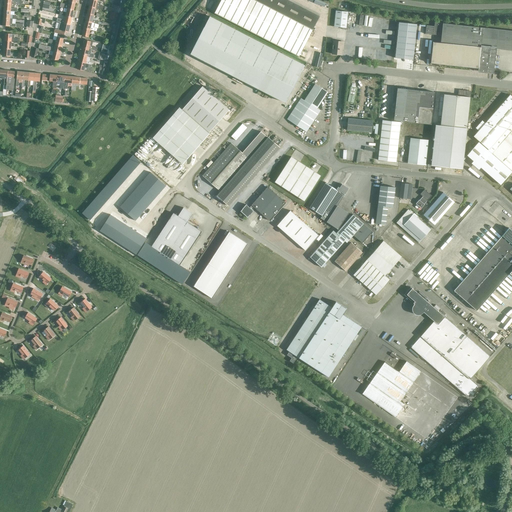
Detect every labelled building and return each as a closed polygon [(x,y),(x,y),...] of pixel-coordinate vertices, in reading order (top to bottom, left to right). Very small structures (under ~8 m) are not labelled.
[(93,0),(90,0),(89,6),(95,8),(101,9),(102,6),(96,4),(97,1),(93,0)] [(298,57),(319,16),(287,0),(254,0),(255,0),(254,0),(220,0),(214,13),(298,57)] [(61,3),(60,7),(67,9),(73,10),(75,3),(69,2),(68,5),(61,3)] [(10,8),(11,4),(5,3),(4,11),(10,11),(16,12),(17,9),(10,8)] [(89,6),(87,14),(93,15),(95,8),(89,6)] [(60,12),(59,15),(62,15),(65,16),(72,18),(73,10),(67,9),(66,12),(64,12),(63,13),(60,12)] [(347,30),(348,24),(346,24),(348,12),(336,10),(334,27),(342,28),(342,29),(347,30)] [(3,18),(12,19),(16,19),(16,16),(12,16),(12,15),(10,15),(10,11),(4,11),(3,18)] [(87,14),(85,21),(92,23),(94,23),(98,24),(98,21),(96,21),(96,19),(93,18),(93,15),(87,14)] [(57,18),(56,22),(59,22),(60,23),(70,25),(72,18),(65,16),(64,20),(57,18)] [(285,103),(304,65),(209,17),(190,54),(285,103)] [(12,19),(3,18),(3,26),(22,28),(23,24),(15,23),(15,24),(12,24),(12,20),(12,19)] [(85,21),(83,28),(90,30),(101,32),(102,30),(93,28),(94,23),(92,23),(85,21)] [(399,22),(395,58),(413,60),(416,24),(399,22)] [(55,29),(54,33),(57,34),(64,35),(65,32),(68,32),(70,25),(60,23),(58,30),(55,29)] [(482,71),(492,72),(494,49),(511,50),(511,31),(435,23),(434,26),(426,26),(425,34),(441,36),(440,43),(433,42),(430,63),(474,68),(473,71),(482,72),(482,71)] [(83,28),(82,36),(88,37),(90,30),(83,28)] [(5,34),(4,41),(11,42),(17,42),(19,42),(20,39),(14,38),(14,34),(5,34)] [(48,43),(55,45),(61,46),(63,39),(64,35),(57,34),(57,37),(56,41),(49,39),(48,43)] [(83,47),(92,50),(97,51),(97,48),(92,46),(93,42),(85,40),(83,47)] [(4,41),(4,49),(10,49),(16,50),(17,50),(17,47),(11,46),(11,42),(4,41)] [(343,47),(344,42),(333,41),(332,54),(341,55),(342,47),(343,47)] [(39,44),(38,48),(49,51),(53,52),(60,54),(61,46),(55,45),(54,48),(39,44)] [(103,44),(101,52),(107,54),(109,46),(103,44)] [(83,47),(81,55),(87,56),(91,57),(93,58),(94,55),(90,54),(92,50),(83,47)] [(4,49),(3,56),(16,57),(16,54),(10,53),(10,49),(4,49)] [(45,54),(45,58),(58,61),(60,54),(53,52),(49,51),(48,55),(45,54)] [(81,55),(79,62),(85,64),(90,65),(91,65),(92,65),(92,63),(89,62),(91,57),(87,56),(81,55)] [(79,62),(77,69),(91,73),(92,69),(89,68),(90,65),(85,64),(79,62)] [(6,84),(6,91),(13,91),(15,71),(8,71),(7,71),(6,84)] [(50,75),(49,81),(53,81),(52,88),(56,88),(57,82),(57,75),(50,74),(50,75)] [(57,75),(57,82),(60,82),(60,85),(59,88),(64,89),(65,76),(57,75)] [(65,76),(64,89),(67,89),(68,86),(71,86),(72,83),(72,77),(65,76)] [(299,122),(296,126),(306,132),(320,111),(317,109),(328,92),(315,84),(304,101),(301,98),(290,115),(299,122)] [(179,107),(153,138),(183,164),(209,134),(209,133),(229,110),(202,87),(182,110),(179,107)] [(353,103),(357,88),(351,87),(347,102),(353,103)] [(394,121),(403,122),(431,125),(435,92),(397,88),(394,121)] [(441,116),(440,127),(466,129),(470,91),(458,90),(458,96),(440,94),(438,116),(441,116)] [(511,123),(511,122),(511,97),(510,95),(473,137),(488,149),(487,150),(478,142),(467,156),(500,185),(511,172),(492,154),(511,171),(511,123)] [(373,121),(348,118),(347,130),(372,133),(373,121)] [(378,160),(396,162),(400,122),(382,120),(378,160)] [(467,129),(466,129),(440,127),(435,126),(431,166),(462,169),(467,129)] [(260,132),(256,136),(263,143),(264,141),(267,138),(260,132)] [(256,136),(253,141),(260,147),(261,145),(263,143),(256,136)] [(268,137),(267,138),(264,141),(276,152),(280,148),(268,137)] [(410,138),(407,163),(426,165),(428,140),(410,138)] [(253,141),(249,145),(256,151),(257,149),(260,147),(253,141)] [(264,141),(263,143),(261,145),(273,156),(276,152),(264,141)] [(231,143),(202,176),(220,192),(223,188),(227,184),(230,180),(233,177),(237,173),(240,169),(244,165),(247,161),(249,159),(242,153),(231,143)] [(256,151),(249,145),(245,149),(252,155),(254,153),(256,151)] [(261,145),(260,147),(257,149),(269,159),(273,156),(261,145)] [(245,149),(242,153),(249,159),(251,157),(252,155),(245,149)] [(257,149),(256,151),(254,153),(266,163),(269,159),(257,149)] [(252,155),(251,157),(262,167),(266,163),(254,153),(252,155)] [(141,162),(133,155),(129,159),(137,166),(141,162)] [(247,161),(259,171),(262,167),(251,157),(249,159),(247,161)] [(291,157),(274,182),(304,201),(320,176),(291,157)] [(137,166),(129,159),(126,163),(134,170),(137,166)] [(247,161),(244,165),(255,175),(259,171),(247,161)] [(134,170),(126,163),(122,167),(130,174),(134,170)] [(244,165),(240,169),(252,179),(255,175),(244,165)] [(130,174),(122,167),(119,171),(127,178),(130,174)] [(240,169),(237,173),(249,183),(252,179),(240,169)] [(127,178),(119,171),(116,175),(124,182),(127,178)] [(150,172),(147,176),(155,183),(158,179),(150,172)] [(237,173),(233,177),(245,187),(249,183),(237,173)] [(124,182),(116,175),(112,179),(120,186),(124,182)] [(147,176),(143,180),(151,187),(155,183),(147,176)] [(233,177),(230,180),(242,191),(245,187),(233,177)] [(120,186),(112,179),(109,182),(117,189),(120,186)] [(158,179),(155,183),(162,190),(166,186),(158,179)] [(143,180),(140,184),(148,191),(151,187),(143,180)] [(230,180),(227,184),(238,195),(242,191),(230,180)] [(117,189),(109,182),(106,186),(113,193),(117,189)] [(338,191),(325,182),(309,208),(322,216),(338,191)] [(155,183),(151,187),(159,194),(162,190),(155,183)] [(401,183),(399,198),(406,199),(410,199),(412,184),(408,184),(401,183)] [(140,184),(137,188),(144,195),(148,191),(140,184)] [(227,184),(223,188),(235,198),(238,195),(227,184)] [(322,216),(320,218),(338,230),(346,217),(334,210),(337,206),(344,195),(348,188),(342,184),(339,188),(338,187),(336,189),(338,191),(322,216)] [(113,193),(106,186),(102,190),(110,197),(113,193)] [(378,207),(376,224),(385,225),(388,207),(393,208),(395,188),(380,186),(378,207)] [(151,187),(148,191),(155,198),(159,194),(151,187)] [(252,205),(253,207),(269,221),(285,203),(267,187),(251,205),(252,205)] [(137,188),(133,192),(141,199),(144,195),(137,188)] [(220,192),(231,202),(235,198),(223,188),(220,192)] [(428,201),(432,196),(424,189),(420,194),(423,197),(419,200),(416,204),(417,205),(419,207),(421,208),(424,205),(424,204),(427,200),(428,201)] [(110,197),(102,190),(99,194),(107,201),(110,197)] [(148,191),(144,195),(152,201),(155,198),(148,191)] [(133,192),(130,196),(138,202),(141,199),(133,192)] [(220,192),(217,196),(228,206),(231,202),(220,192)] [(443,192),(423,215),(429,221),(428,223),(435,229),(440,223),(439,221),(455,202),(443,192)] [(107,201),(99,194),(95,198),(103,205),(107,201)] [(144,195),(141,199),(149,205),(152,201),(144,195)] [(130,196),(126,200),(134,206),(138,202),(130,196)] [(103,205),(95,198),(92,202),(100,209),(103,205)] [(141,199),(138,202),(145,209),(149,205),(141,199)] [(126,200),(123,203),(131,210),(134,206),(126,200)] [(100,209),(92,202),(89,206),(97,212),(100,209)] [(138,202),(134,206),(142,213),(145,209),(138,202)] [(123,203),(120,207),(127,214),(131,210),(123,203)] [(253,211),(251,209),(253,207),(252,205),(249,208),(246,205),(242,209),(243,209),(241,211),(247,218),(249,215),(250,216),(253,211)] [(97,212),(89,206),(85,209),(93,216),(97,212)] [(134,206),(131,210),(138,217),(142,213),(134,206)] [(145,242),(137,255),(182,284),(190,272),(180,265),(202,232),(187,222),(193,214),(184,209),(183,208),(178,216),(173,213),(151,246),(145,242)] [(93,216),(85,209),(82,213),(90,220),(93,216)] [(131,210),(127,214),(135,221),(138,217),(131,210)] [(430,229),(416,217),(417,216),(414,213),(413,214),(408,210),(396,223),(419,243),(421,240),(430,229)] [(286,234),(300,219),(290,211),(277,226),(286,234)] [(111,215),(99,228),(104,233),(115,219),(111,215)] [(338,231),(336,233),(345,241),(344,241),(346,243),(350,238),(353,235),(362,243),(372,232),(353,215),(338,231)] [(115,219),(104,233),(108,236),(120,222),(115,219)] [(300,219),(286,234),(296,242),(309,227),(300,219)] [(120,222),(109,237),(112,240),(124,226),(120,222)] [(124,226),(112,240),(117,243),(128,230),(124,226)] [(318,235),(309,227),(296,242),(305,251),(318,235)] [(511,231),(508,228),(492,247),(511,264),(511,269),(509,273),(511,275),(511,231)] [(128,230),(118,243),(122,246),(132,233),(128,230)] [(321,267),(345,241),(333,231),(310,257),(321,267)] [(229,232),(226,236),(235,242),(238,238),(229,232)] [(133,234),(124,247),(129,250),(138,238),(133,234)] [(226,236),(223,241),(232,247),(235,242),(226,236)] [(140,238),(130,252),(135,254),(145,242),(140,238)] [(238,238),(235,242),(244,248),(247,244),(238,238)] [(223,241),(220,245),(229,251),(232,247),(223,241)] [(388,245),(383,241),(353,275),(376,295),(386,284),(384,282),(387,278),(384,276),(401,257),(392,249),(388,245)] [(235,242),(232,247),(241,253),(244,248),(235,242)] [(346,271),(362,253),(351,243),(334,261),(346,271)] [(220,245),(217,250),(226,256),(229,251),(220,245)] [(232,247),(229,251),(238,258),(241,253),(232,247)] [(509,273),(511,269),(511,264),(492,247),(454,291),(476,311),(509,273)] [(217,250),(214,254),(223,261),(226,256),(217,250)] [(229,251),(226,256),(235,262),(238,258),(229,251)] [(214,254),(211,259),(220,265),(223,261),(214,254)] [(23,255),(20,263),(25,265),(26,263),(31,265),(34,260),(23,255)] [(226,256),(223,261),(232,267),(235,262),(226,256)] [(211,259),(208,264),(217,270),(220,265),(211,259)] [(223,261),(220,265),(230,271),(232,267),(223,261)] [(208,264),(205,268),(214,274),(217,270),(208,264)] [(220,265),(217,270),(227,276),(230,271),(220,265)] [(205,268),(202,273),(211,279),(214,274),(205,268)] [(18,269),(15,276),(20,278),(21,276),(26,278),(29,273),(18,269)] [(217,270),(214,274),(224,280),(227,276),(217,270)] [(43,272),(39,277),(44,281),(42,282),(46,285),(51,279),(43,272)] [(202,273),(199,277),(208,283),(211,279),(202,273)] [(214,274),(211,279),(221,285),(224,280),(214,274)] [(199,277),(196,282),(205,288),(208,283),(199,277)] [(211,279),(208,283),(218,289),(221,285),(211,279)] [(196,282),(193,286),(202,292),(205,288),(196,282)] [(13,283),(10,291),(14,293),(15,291),(21,293),(23,287),(13,283)] [(208,283),(205,288),(215,294),(218,289),(208,283)] [(62,287),(58,294),(62,296),(63,294),(68,297),(71,292),(62,287)] [(489,356),(410,287),(404,295),(414,304),(412,306),(411,309),(412,312),(416,316),(418,315),(422,314),(424,312),(434,321),(411,347),(439,372),(467,397),(477,386),(470,379),(476,372),(483,364),(489,356)] [(205,288),(202,292),(212,298),(215,294),(205,288)] [(33,289),(30,294),(35,297),(34,299),(38,301),(43,294),(33,289)] [(7,298),(4,306),(9,307),(10,306),(15,308),(18,302),(7,298)] [(50,299),(44,305),(48,308),(49,307),(54,311),(58,306),(50,299)] [(85,299),(80,303),(84,307),(82,309),(85,313),(92,308),(85,299)] [(319,299),(286,350),(289,351),(287,355),(291,358),(290,361),(293,363),(297,357),(321,372),(328,377),(361,327),(342,314),(346,308),(336,302),(332,308),(319,299)] [(73,308),(68,312),(72,316),(70,318),(73,321),(80,317),(73,308)] [(2,313),(0,317),(0,320),(3,322),(4,320),(10,322),(12,317),(2,313)] [(28,313),(24,318),(29,321),(28,323),(32,326),(37,319),(28,313)] [(60,317),(56,321),(59,326),(58,327),(61,331),(67,326),(60,317)] [(48,327),(43,331),(47,335),(45,337),(48,341),(55,336),(48,327)] [(35,336),(31,340),(34,345),(33,346),(36,350),(42,345),(35,336)] [(23,346),(18,350),(22,354),(20,356),(23,360),(30,355),(23,346)] [(384,362),(362,394),(397,418),(399,416),(397,414),(401,408),(401,409),(405,404),(400,401),(413,382),(421,372),(406,362),(399,372),(398,372),(384,362)] [(64,506),(61,511),(68,511),(73,504),(66,501),(64,506)]
